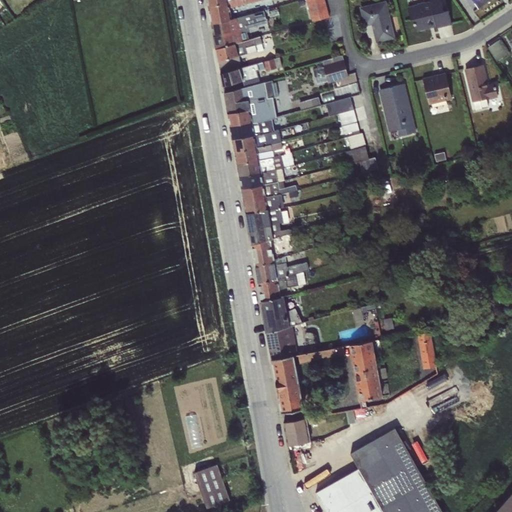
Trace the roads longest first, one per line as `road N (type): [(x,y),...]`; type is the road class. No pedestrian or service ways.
road 1 (residential): [(276,511),(188,0)]
road 2 (residential): [(511,15),(444,49),(367,67),(355,61)]
